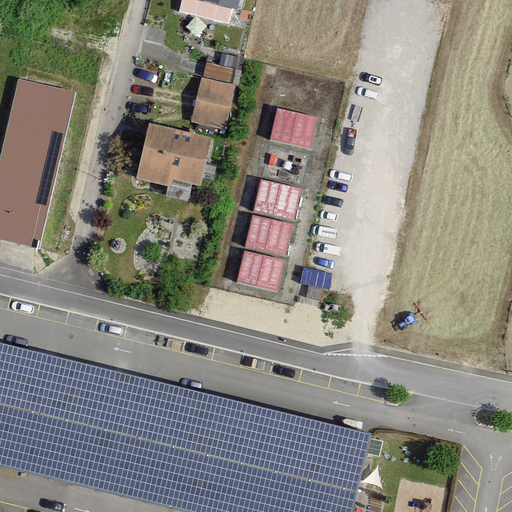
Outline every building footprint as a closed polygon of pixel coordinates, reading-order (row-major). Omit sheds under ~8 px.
[(232,28),(238,0),(182,0),(179,16),(232,28)] [(223,127),(233,88),(199,80),(190,119),(223,127)] [(0,158),(0,239),(34,248),(71,96),(18,83),(0,158)] [(312,152),(319,119),(278,111),(272,144),(312,152)] [(197,189),(206,141),(146,129),(136,177),(197,189)] [(289,222),(296,190),(255,182),(249,214),(289,222)] [(283,260),(289,227),(248,219),(242,251),(283,260)] [(274,293),(281,260),(240,252),(233,284),(274,293)] [(351,511),(370,436),(0,347),(0,466),(191,511),(351,511)]
